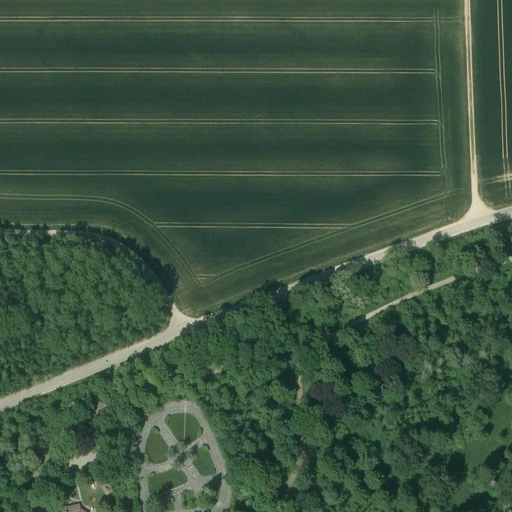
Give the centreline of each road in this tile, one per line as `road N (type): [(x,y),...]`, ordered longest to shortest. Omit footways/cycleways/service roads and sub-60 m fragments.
road 1 (track): [(183,330),(511,212)]
road 2 (track): [(183,330),(138,257),(91,237),(0,234)]
road 3 (track): [(477,221),(463,0)]
